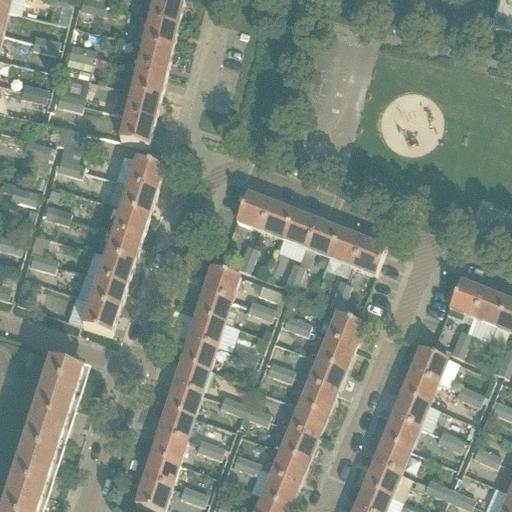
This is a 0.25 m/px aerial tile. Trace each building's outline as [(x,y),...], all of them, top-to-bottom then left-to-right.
[(0,0),(0,10),(11,13),(23,16),(26,0),(0,0)] [(47,0),(45,0),(44,6),(69,12),(70,5),(47,0)] [(84,0),(82,8),(107,14),(109,8),(103,7),(104,0),(84,0)] [(144,0),(139,22),(151,25),(179,32),(185,6),(158,0),(144,0)] [(408,0),(408,2),(406,8),(418,11),(420,3),(425,4),(425,0),(408,0)] [(511,32),(511,0),(501,0),(495,30),(511,32)] [(107,14),(82,8),(81,15),(91,17),(106,21),(107,14)] [(0,10),(0,36),(5,38),(11,13),(0,10)] [(88,32),(91,17),(81,15),(79,14),(75,29),(88,32)] [(61,19),(58,28),(68,30),(70,22),(61,19)] [(141,22),(135,47),(142,49),(145,50),(173,57),(179,32),(151,25),(141,22)] [(36,41),(34,48),(59,53),(61,47),(36,41)] [(34,48),(33,54),(57,60),(59,53),(34,48)] [(129,70),(139,72),(168,79),(173,57),(145,50),(142,49),(141,53),(139,56),(131,63),(129,70)] [(72,50),(71,57),(96,63),(98,56),(72,50)] [(71,57),(69,63),(94,69),(96,63),(71,57)] [(139,72),(133,97),(162,104),(168,79),(139,72)] [(65,81),(61,98),(85,104),(89,87),(65,81)] [(25,88),(23,95),(48,101),(49,94),(25,88)] [(120,94),(114,118),(127,121),(156,128),(162,104),(133,97),(120,94)] [(23,95),(21,102),(46,109),(48,101),(23,95)] [(61,98),(59,104),(84,110),(85,104),(61,98)] [(59,104),(57,111),(82,117),(84,110),(59,104)] [(156,128),(127,121),(121,146),(150,153),(156,128)] [(64,132),(61,143),(83,149),(86,138),(64,132)] [(27,143),(25,150),(50,157),(52,151),(27,143)] [(61,143),(59,150),(64,152),(62,160),(79,164),(83,149),(61,143)] [(50,157),(25,150),(23,156),(48,164),(50,157)] [(115,183),(130,188),(138,165),(123,160),(115,183)] [(62,163),(60,170),(85,176),(86,170),(62,163)] [(138,165),(130,188),(158,197),(166,174),(138,165)] [(60,170),(58,176),(83,183),(85,176),(60,170)] [(130,188),(115,183),(108,207),(123,212),(130,188)] [(4,186),(2,196),(12,198),(13,198),(14,193),(15,189),(4,186)] [(130,188),(123,212),(151,221),(158,197),(130,188)] [(12,198),(12,199),(36,205),(38,200),(14,193),(13,198),(12,198)] [(52,195),(49,204),(57,206),(60,198),(52,195)] [(237,226),(261,235),(272,207),(249,197),(237,226)] [(12,199),(10,205),(35,211),(36,205),(12,199)] [(99,232),(115,237),(143,246),(151,221),(123,212),(108,207),(107,207),(99,232)] [(261,235),(284,244),(295,216),(272,207),(261,235)] [(48,210),(46,216),(70,223),(72,217),(48,210)] [(30,214),(26,229),(33,232),(38,216),(30,214)] [(46,216),(45,223),(68,230),(70,223),(46,216)] [(284,244),(306,253),(317,225),(295,216),(284,244)] [(306,253),(329,262),(340,234),(317,225),(306,253)] [(329,262),(352,271),(363,243),(340,234),(329,262)] [(115,237),(107,260),(135,269),(143,246),(115,237)] [(40,239),(35,258),(45,261),(51,242),(40,239)] [(0,240),(0,247),(23,253),(24,247),(0,240)] [(363,243),(352,271),(376,281),(388,252),(363,243)] [(23,253),(0,247),(0,253),(21,259),(23,253)] [(239,273),(245,276),(254,252),(248,250),(239,273)] [(254,252),(245,276),(250,278),(259,254),(254,252)] [(86,279),(100,284),(107,260),(93,256),(86,279)] [(35,258),(33,265),(56,271),(58,265),(45,261),(35,258)] [(107,260),(100,284),(128,293),(135,269),(107,260)] [(33,265),(31,271),(54,278),(56,271),(33,265)] [(294,268),(285,291),(291,293),(300,271),(294,268)] [(300,271),(291,293),(297,296),(306,273),(300,271)] [(212,272),(205,295),(233,304),(241,281),(212,272)] [(100,284),(86,279),(79,303),(92,307),(100,284)] [(29,283),(24,297),(36,301),(41,287),(29,283)] [(100,284),(92,307),(120,316),(128,293),(100,284)] [(465,319),(473,323),(484,295),(462,286),(448,319),(463,325),(465,319)] [(341,287),(332,310),(337,312),(346,289),(341,287)] [(0,290),(0,302),(8,305),(12,293),(1,289),(0,290)] [(258,299),(282,308),(286,298),(262,289),(258,299)] [(346,289),(337,312),(342,314),(352,291),(346,289)] [(205,295),(197,319),(226,328),(233,304),(205,295)] [(479,325),(496,332),(508,304),(484,295),(473,323),(474,323),(479,325)] [(20,309),(32,313),(36,301),(24,297),(20,309)] [(67,327),(84,332),(92,307),(79,303),(75,301),(67,327)] [(496,332),(511,338),(511,305),(508,304),(496,332)] [(252,306),(250,312),(274,320),(276,314),(252,306)] [(120,316),(92,307),(84,332),(112,341),(120,316)] [(250,312),(249,317),(272,325),(274,320),(250,312)] [(337,317),(327,343),(355,354),(365,329),(337,317)] [(197,319),(189,343),(218,352),(226,328),(197,319)] [(287,326),(287,327),(311,334),(313,328),(289,321),(287,326)] [(474,323),(468,337),(473,340),(479,325),(474,323)] [(287,327),(285,333),(309,340),(311,334),(287,327)] [(453,359),(452,359),(458,362),(468,337),(462,335),(453,359)] [(468,337),(458,362),(464,364),(473,340),(468,337)] [(189,343),(182,366),(211,376),(218,352),(189,343)] [(327,343),(317,366),(346,377),(355,354),(327,343)] [(236,352),(234,358),(258,365),(260,359),(236,352)] [(421,353),(410,378),(439,389),(449,364),(439,360),(432,357),(421,353)] [(511,356),(507,355),(497,379),(503,381),(511,358),(511,356)] [(234,358),(232,364),(256,372),(258,365),(234,358)] [(511,358),(503,381),(509,383),(511,375),(511,358)] [(470,361),(468,366),(481,371),(483,367),(470,361)] [(42,511),(85,379),(90,380),(93,371),(66,362),(63,371),(52,368),(5,511),(42,511)] [(182,366),(174,390),(203,399),(211,376),(182,366)] [(271,366),(269,373),(293,382),(295,375),(271,366)] [(317,366),(308,389),(336,400),(346,377),(317,366)] [(293,382),(269,373),(267,378),(291,387),(293,382)] [(410,378),(401,401),(429,413),(439,389),(410,378)] [(308,389),(299,411),(327,423),(336,400),(308,389)] [(174,390),(167,413),(196,422),(203,399),(174,390)] [(462,390),(459,397),(482,407),(485,400),(462,390)] [(482,407),(459,397),(457,403),(480,412),(482,407)] [(225,401),(223,407),(246,416),(249,410),(225,401)] [(401,401),(392,424),(420,435),(432,440),(441,417),(429,413),(401,401)] [(511,412),(498,406),(495,413),(511,419),(511,412)] [(223,407),(221,413),(244,422),(246,416),(223,407)] [(249,410),(246,416),(270,425),(272,419),(249,410)] [(299,411),(290,433),(318,445),(327,423),(299,411)] [(167,413),(159,437),(188,446),(196,422),(167,413)] [(511,419),(495,413),(493,418),(511,425),(511,419)] [(246,416),(244,422),(267,431),(270,425),(246,416)] [(392,424),(383,445),(411,457),(420,435),(392,424)] [(290,433),(281,455),(309,467),(318,445),(290,433)] [(443,436),(440,443),(463,453),(466,446),(443,436)] [(159,437),(152,460),(180,469),(188,446),(159,437)] [(463,453),(440,443),(438,449),(461,458),(463,453)] [(201,444),(199,450),(223,457),(225,453),(201,444)] [(383,445),(373,468),(402,480),(411,457),(383,445)] [(223,457),(199,450),(197,456),(221,465),(223,457)] [(478,451),(475,458),(499,468),(501,461),(478,451)] [(281,455),(271,479),(300,490),(309,467),(281,455)] [(499,468),(475,458),(473,463),(496,473),(499,468)] [(152,460),(144,483),(173,493),(180,469),(152,460)] [(238,460),(236,466),(260,474),(262,468),(238,460)] [(236,466),(234,472),(258,480),(260,474),(236,466)] [(373,468),(364,490),(393,502),(402,480),(373,468)] [(258,480),(251,498),(262,502),(263,501),(289,511),(290,511),(300,490),(271,479),(260,474),(258,480)] [(166,511),(173,493),(144,483),(136,508),(148,511),(166,511)] [(430,485),(428,491),(451,500),(453,494),(430,485)] [(417,486),(414,492),(425,497),(428,491),(417,486)] [(364,490),(355,511),(388,511),(393,502),(364,490)] [(185,491),(183,497),(207,505),(209,499),(185,491)] [(428,491),(425,497),(448,506),(451,500),(428,491)] [(453,494),(451,500),(474,510),(476,504),(453,494)] [(183,497),(181,504),(205,511),(207,505),(183,497)] [(511,511),(511,500),(509,499),(503,511),(511,511)] [(451,500),(448,506),(461,511),(473,511),(474,510),(451,500)] [(262,502),(257,511),(289,511),(263,501),(262,502)]
